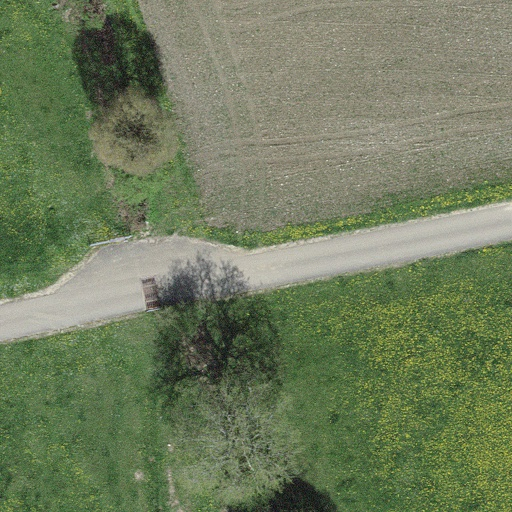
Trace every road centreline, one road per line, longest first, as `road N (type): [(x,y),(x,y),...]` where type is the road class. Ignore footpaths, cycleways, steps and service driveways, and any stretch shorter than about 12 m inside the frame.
road 1 (motorway): [(0,379),(511,195)]
road 2 (track): [(0,333),(511,230)]
road 3 (motorway): [(248,0),(0,95)]
